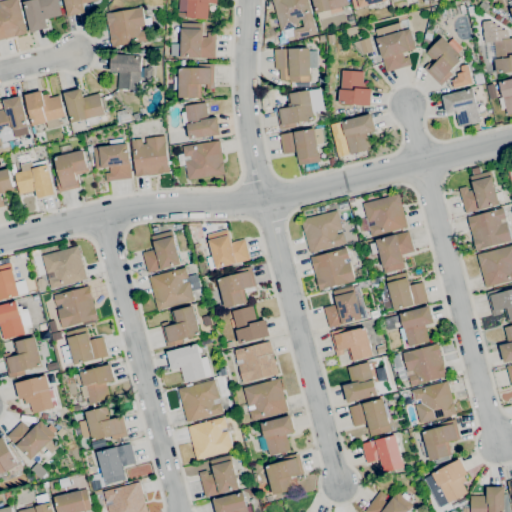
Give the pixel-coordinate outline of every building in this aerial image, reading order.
[(0,40),(0,1),(4,0),(17,0),(27,34),(0,40)] [(30,32),(22,3),(34,0),(57,0),(62,16),(46,20),(48,28),(30,32)] [(68,17),(63,0),(99,0),(84,3),(86,12),(68,17)] [(207,19),(185,18),(186,0),(218,0),(218,4),(208,3),(207,19)] [(292,30),(303,27),(301,19),(297,20),(299,26),(280,31),(272,0),(307,0),(317,34),(295,39),(292,30)] [(318,20),(317,14),(316,14),(312,0),(346,0),(348,5),(329,10),(331,16),(318,20)] [(354,9),(351,0),(387,0),(362,6),(363,7),(354,9)] [(468,14),(466,8),(472,6),(474,13),(468,14)] [(112,46),(106,14),(142,8),(145,27),(140,28),(141,31),(146,30),(148,40),(112,46)] [(499,22),(493,19),(497,14),(502,17),(499,22)] [(215,59),(200,58),(180,58),(180,56),(170,56),(170,45),(181,45),(181,31),(181,22),(203,23),(202,38),(207,38),(207,32),(216,32),(215,59)] [(386,72),(381,59),(376,39),(377,39),(375,30),(398,23),(401,32),(408,30),(414,49),(402,53),(404,58),(409,57),(411,65),(386,72)] [(328,43),(327,35),(334,34),(335,42),(328,43)] [(441,86),(423,69),(429,63),(432,66),(436,62),(426,53),(427,51),(428,52),(442,37),(448,43),(453,38),(463,48),(458,53),(463,58),(449,72),(452,75),(441,86)] [(362,54),(353,43),(369,38),(374,50),(362,54)] [(511,72),(496,74),(494,59),(486,59),(484,42),(493,41),(493,40),(511,38),(511,72)] [(294,88),(294,83),(289,83),(289,81),(280,81),(279,69),(275,69),(274,50),(309,48),(310,51),(316,51),(317,68),(310,68),(311,75),(310,75),(310,82),(307,82),(307,87),(294,88)] [(139,90),(117,89),(118,73),(111,72),(112,54),(143,56),(142,72),(140,71),(139,90)] [(178,98),(178,90),(173,90),(173,78),(179,78),(179,68),(197,68),(197,64),(213,64),(213,89),(206,89),(206,84),(201,84),(201,98),(178,98)] [(453,88),(452,80),(454,80),(454,79),(457,78),(456,74),(461,72),(460,67),(467,65),(472,84),(453,88)] [(151,79),(144,78),(145,67),(152,68),(151,79)] [(371,107),(338,104),(339,89),(340,90),(342,70),(363,72),(363,83),(367,84),(366,89),(372,90),(371,107)] [(511,114),(507,116),(505,108),(501,109),(498,99),(502,98),(498,82),(511,78),(511,114)] [(88,126),(87,119),(71,123),(64,93),(81,89),(83,98),(99,94),(105,115),(99,116),(100,123),(88,126)] [(279,130),(275,105),(284,103),(285,108),(288,107),(286,94),(320,89),(323,109),(312,111),(313,120),(294,123),(295,127),(279,130)] [(459,127),(456,111),(446,114),(442,96),(473,89),(476,104),(475,104),(479,122),(459,127)] [(47,129),(46,122),(33,126),(25,95),(42,91),(43,96),(48,95),(49,98),(60,96),(65,117),(58,118),(60,126),(47,129)] [(0,153),(0,110),(5,109),(3,101),(21,96),(30,134),(16,137),(16,139),(2,142),(4,148),(7,147),(8,151),(0,153)] [(189,140),(187,125),(183,126),(181,113),(186,112),(185,106),(206,103),(208,119),(217,117),(220,135),(189,140)] [(122,123),(122,122),(118,123),(115,111),(124,108),(129,113),(130,121),(122,123)] [(137,121),(131,115),(142,112),(145,119),(137,121)] [(350,154),(342,121),(372,114),(376,131),(366,134),(370,149),(350,154)] [(36,132),(34,126),(42,124),(43,130),(36,132)] [(299,165),(297,153),(282,155),(279,135),(314,129),(314,130),(321,129),(323,144),(318,145),(320,156),(318,156),(319,162),(299,165)] [(136,177),(131,140),(141,139),(142,144),(146,144),(146,139),(166,136),(170,172),(136,177)] [(106,182),(104,173),(110,172),(109,166),(96,168),(93,148),(110,146),(109,141),(122,139),(123,144),(127,143),(130,164),(129,164),(131,178),(106,182)] [(188,180),(185,161),(191,160),(190,156),(184,157),(183,146),(220,141),(225,174),(188,180)] [(59,192),(55,177),(59,176),(54,158),(62,156),(60,148),(71,145),(73,153),(83,150),(89,171),(75,174),(78,187),(59,192)] [(37,198),(35,190),(20,194),(19,188),(16,189),(10,165),(14,164),(16,173),(22,171),(20,165),(31,162),(31,163),(45,159),(47,165),(55,194),(37,198)] [(465,213),(458,188),(467,186),(468,191),(473,190),(469,176),(473,175),(471,169),(479,167),(481,173),(491,171),(492,177),(491,177),(498,205),(465,213)] [(0,207),(0,171),(8,169),(12,189),(1,192),(5,206),(0,207)] [(371,237),(370,231),(362,233),(361,231),(357,232),(354,222),(359,221),(358,220),(366,218),(363,204),(398,194),(407,227),(371,237)] [(339,212),(336,202),(347,199),(349,209),(339,212)] [(511,241),(476,250),(467,217),(503,208),(511,241)] [(309,253),(301,220),(338,211),(342,229),(336,231),(337,235),(343,233),(346,244),(309,253)] [(208,240),(207,235),(227,229),(229,235),(231,243),(245,239),(250,259),(215,268),(208,240)] [(147,273),(142,252),(154,249),(151,236),(172,231),(173,236),(180,264),(162,268),(163,269),(147,273)] [(385,273),(379,253),(372,254),(369,245),(377,243),(376,240),(409,231),(414,252),(403,255),(406,268),(385,273)] [(42,256),(78,246),(81,258),(80,258),(82,266),(83,265),(86,279),(50,289),(42,256)] [(511,280),(485,288),(477,255),(511,246),(511,280)] [(319,290),(310,258),(347,248),(355,280),(319,290)] [(0,299),(0,260),(1,265),(10,263),(12,269),(16,283),(24,281),(27,292),(0,299)] [(225,308),(217,279),(235,274),(234,270),(250,266),(251,270),(249,271),(253,286),(241,290),(245,302),(225,308)] [(157,311),(148,278),(186,268),(194,301),(157,311)] [(394,311),(393,307),(384,310),(380,295),(384,294),(382,286),(387,285),(385,278),(406,273),(409,285),(422,282),(427,302),(415,305),(415,306),(394,311)] [(329,328),(324,308),(335,305),(332,291),(353,286),(353,287),(358,285),(367,317),(361,319),(361,320),(329,328)] [(62,328),(57,309),(56,306),(53,296),(89,286),(98,318),(62,328)] [(511,321),(507,322),(504,308),(498,310),(500,315),(493,316),(486,292),(503,288),(504,292),(511,289),(511,321)] [(3,340),(0,324),(0,305),(16,301),(18,307),(21,306),(22,310),(28,309),(32,327),(27,328),(28,332),(24,333),(24,335),(3,340)] [(167,347),(161,324),(168,322),(169,326),(174,325),(170,312),(193,306),(201,334),(182,339),(183,342),(167,347)] [(239,344),(235,330),(236,330),(231,312),(253,306),(257,322),(266,320),(270,336),(239,344)] [(408,346),(406,339),(402,341),(399,329),(403,328),(401,321),(393,323),(395,329),(388,331),(385,319),(399,315),(399,314),(430,306),(434,323),(424,326),(428,341),(408,346)] [(511,360),(504,363),(499,346),(508,343),(504,327),(511,325),(511,360)] [(74,364),(68,340),(66,332),(86,327),(88,333),(90,341),(102,338),(107,357),(94,360),(93,359),(74,364)] [(351,362),(347,348),(342,350),(343,354),(336,356),(330,333),(347,328),(348,332),(365,327),(372,355),(356,360),(351,362)] [(8,378),(2,354),(10,352),(11,357),(17,356),(13,343),(35,337),(42,366),(23,371),(24,375),(8,378)] [(243,383),(238,365),(237,365),(235,360),(236,360),(234,351),(270,341),(278,374),(243,383)] [(411,386),(409,378),(406,378),(407,379),(400,381),(397,371),(394,372),(393,368),(394,368),(391,357),(399,354),(402,366),(403,370),(404,369),(404,370),(406,370),(402,353),(438,343),(442,355),(440,355),(444,366),(447,376),(431,380),(431,381),(411,386)] [(184,383),(180,367),(172,369),(167,352),(197,344),(201,358),(207,357),(212,375),(184,383)] [(348,403),(343,386),(352,383),(347,368),(367,363),(372,380),(373,380),(377,395),(348,403)] [(93,408),(92,404),(89,405),(87,397),(82,399),(79,387),(83,386),(83,385),(77,386),(74,375),(80,374),(80,372),(110,364),(114,380),(106,382),(111,403),(93,408)] [(32,413),(30,403),(25,404),(23,399),(19,400),(15,384),(46,376),(49,389),(48,389),(48,391),(53,389),(56,400),(52,401),(54,408),(32,413)] [(251,421),(243,388),(278,379),(287,412),(251,421)] [(186,422),(178,389),(215,380),(223,413),(186,422)] [(419,423),(415,405),(421,404),(419,399),(414,401),(411,391),(447,382),(453,404),(454,403),(456,414),(419,423)] [(370,436),(367,423),(353,427),(348,408),(382,399),(391,431),(370,436)] [(93,441),(91,436),(83,438),(79,422),(87,420),(85,412),(104,407),(107,417),(109,416),(110,420),(122,417),(127,436),(113,440),(112,436),(93,441)] [(270,456),(268,448),(262,450),(260,440),(265,439),(261,423),(290,416),(295,432),(286,435),(290,451),(270,456)] [(196,460),(187,427),(224,417),(233,450),(196,460)] [(429,461),(422,432),(441,427),(440,424),(456,419),(457,423),(454,424),(458,439),(447,442),(450,456),(429,461)] [(31,460),(18,447),(17,447),(6,436),(21,422),(30,431),(38,424),(37,424),(40,420),(47,427),(50,424),(56,431),(53,434),(55,436),(51,440),(58,447),(47,458),(44,454),(47,450),(44,447),(31,460)] [(77,439),(73,429),(78,427),(81,437),(77,439)] [(61,437),(56,433),(61,428),(66,432),(61,437)] [(383,473),(379,460),(367,463),(362,444),(395,435),(402,462),(401,463),(403,468),(383,473)] [(0,474),(0,438),(3,437),(19,464),(0,474)] [(92,449),(90,443),(106,439),(107,446),(92,449)] [(105,485),(103,478),(104,478),(97,452),(117,447),(117,448),(130,444),(135,463),(122,466),(124,474),(123,474),(125,480),(105,485)] [(273,495),(265,467),(283,462),(282,458),(297,454),(302,474),(290,477),(291,480),(290,481),(292,490),(273,495)] [(205,497),(198,472),(206,470),(208,475),(213,474),(209,461),(230,455),(232,461),(239,488),(205,497)] [(448,503),(448,504),(439,508),(424,479),(432,475),(431,474),(460,460),(467,474),(463,476),(466,482),(462,483),(467,493),(448,503)] [(40,479),(30,470),(37,463),(47,472),(40,479)] [(108,511),(103,492),(140,482),(147,511),(108,511)] [(470,511),(470,496),(487,496),(487,487),(504,487),(504,511),(470,511)] [(37,497),(35,490),(42,488),(44,495),(37,497)] [(57,511),(54,497),(86,489),(91,509),(78,511),(57,511)] [(365,511),(380,491),(387,496),(384,500),(389,504),(395,496),(394,496),(396,492),(413,505),(408,511),(365,511)] [(215,511),(212,500),(243,492),(248,511),(215,511)] [(0,511),(0,502),(2,502),(3,508),(12,506),(13,511),(0,511)] [(18,511),(51,503),(53,511),(18,511)]
